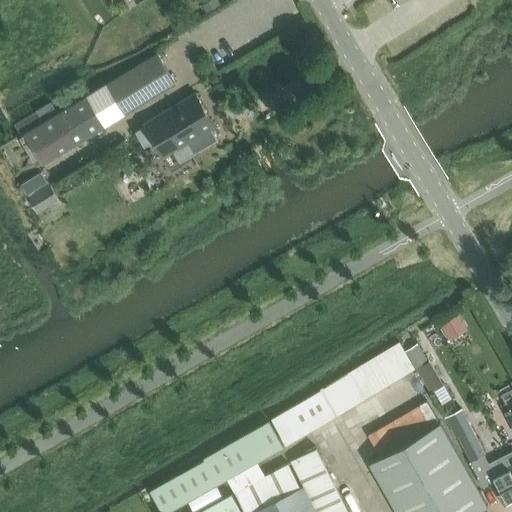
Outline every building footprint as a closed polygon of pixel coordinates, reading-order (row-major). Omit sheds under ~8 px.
[(218,0),(207,0),(202,3),(207,11),(220,3),(218,0)] [(175,81),(160,55),(158,53),(109,83),(125,111),(175,81)] [(146,124),(136,130),(145,146),(155,140),(156,140),(157,140),(157,139),(164,135),(173,150),(174,149),(181,161),(219,138),(212,127),(215,125),(196,93),(145,123),(146,124)] [(26,133),(43,161),(104,124),(87,96),(26,133)] [(50,183),(29,195),(38,211),(59,199),(50,183)] [(459,314),(441,325),(450,339),(468,329),(459,314)] [(415,335),(427,355),(448,343),(437,323),(415,335)] [(271,418),(286,443),(415,367),(406,350),(401,342),(271,418)] [(418,343),(406,350),(415,367),(416,368),(417,368),(432,392),(445,384),(430,360),(429,361),(418,343)] [(427,400),(369,434),(381,455),(440,422),(427,400)] [(505,504),(511,500),(511,467),(506,455),(489,464),(484,454),(486,453),(463,409),(447,417),(457,436),(458,435),(472,461),(470,462),(483,488),(493,482),(505,504)] [(270,421),(213,454),(204,459),(150,491),(162,511),(169,511),(285,446),(270,421)] [(381,455),(370,461),(398,511),(476,511),(488,505),(441,421),(440,422),(381,455)] [(350,511),(317,448),(293,460),(305,482),(320,511),(350,511)] [(235,490),(245,511),(247,511),(305,482),(293,460),(235,490)] [(320,511),(305,482),(247,511),(320,511)] [(242,511),(232,492),(196,511),(242,511)]
